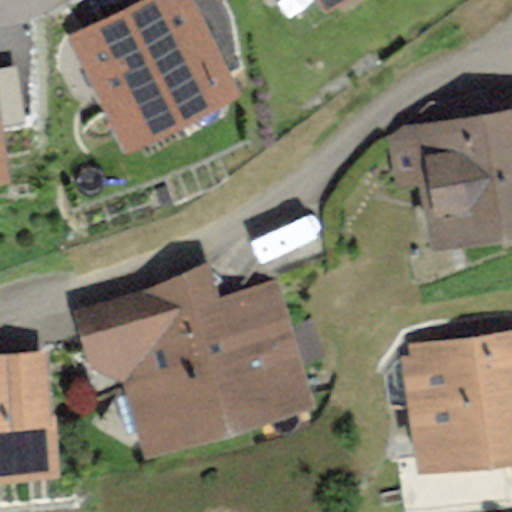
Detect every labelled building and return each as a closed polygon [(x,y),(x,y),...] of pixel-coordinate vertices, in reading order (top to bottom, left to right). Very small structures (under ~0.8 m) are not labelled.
[(192,0),(143,0),(67,36),(129,163),(242,110),(192,0)] [(511,228),(511,100),(387,123),(374,134),(383,186),(407,182),(419,245),(511,228)] [(0,104),(0,194),(10,194),(0,104)] [(127,449),(297,400),(284,356),(305,350),(293,310),(273,316),(260,272),(201,289),(193,260),(55,300),(72,359),(105,374),(127,449)] [(511,468),(511,336),(412,351),(414,364),(405,365),(422,482),(511,468)] [(0,486),(57,482),(47,355),(0,358),(0,486)]
